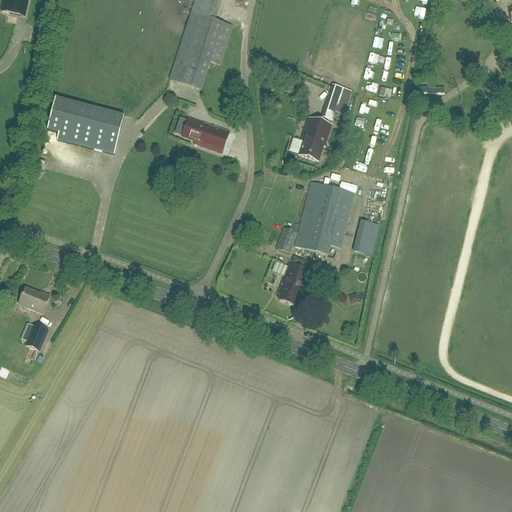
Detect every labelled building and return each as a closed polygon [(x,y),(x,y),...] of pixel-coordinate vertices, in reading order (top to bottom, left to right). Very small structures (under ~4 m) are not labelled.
[(3,0),(1,13),(24,18),(28,0),(3,0)] [(169,82),(171,83),(200,92),(209,64),(219,67),(231,28),(214,23),(191,15),(169,82)] [(328,105),(337,108),(343,91),(334,88),(328,105)] [(378,96),(389,99),(391,91),(380,88),(378,96)] [(114,157),(123,118),(55,101),(47,133),(58,135),(57,142),(114,157)] [(229,135),(202,125),(188,120),(181,139),(194,144),(193,146),(222,157),(229,135)] [(324,149),(324,148),(331,128),(308,120),(304,133),(301,143),(303,144),(298,158),(317,164),(323,149),(324,149)] [(41,174),(44,165),(39,164),(36,173),(41,174)] [(339,251),(344,235),(354,196),(311,185),(294,249),(327,258),(329,249),(339,251)] [(378,229),(360,224),(352,254),(370,259),(378,229)] [(291,246),(292,246),(297,235),(283,230),(278,244),(279,244),(278,248),(277,251),(289,255),(292,248),(291,247),(291,246)] [(271,274),(284,279),(278,294),(281,295),(278,302),(295,309),(303,287),(306,288),(311,274),(310,274),(313,266),(292,259),(289,266),(288,269),(275,264),(271,274)] [(40,297),(26,291),(19,306),(41,316),(49,298),(41,295),(40,297)] [(39,354),(47,333),(34,328),(26,348),(39,354)]
